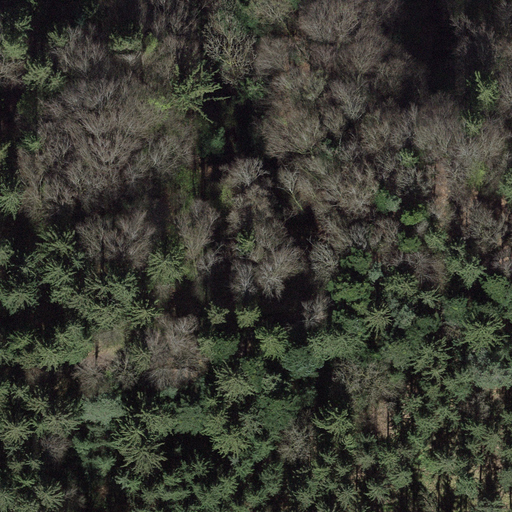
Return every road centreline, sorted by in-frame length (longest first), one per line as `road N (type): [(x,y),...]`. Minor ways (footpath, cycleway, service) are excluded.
road 1 (track): [(0,377),(244,315),(478,224),(511,219)]
road 2 (track): [(192,511),(334,407),(511,257)]
